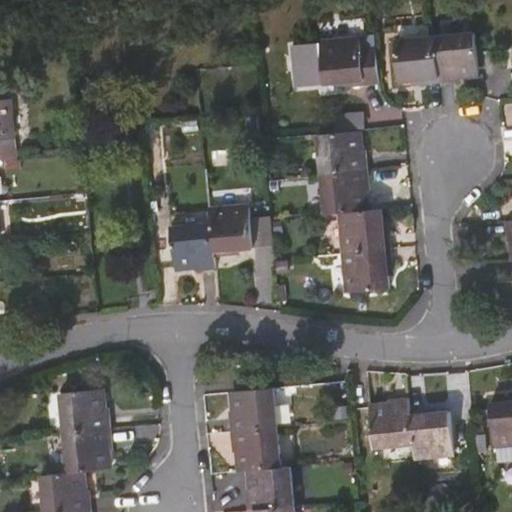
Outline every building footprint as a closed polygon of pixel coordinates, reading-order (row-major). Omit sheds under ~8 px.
[(451,74),(476,71),(472,26),(432,30),(432,31),(437,80),(451,78),(451,74)] [(345,78),(376,75),(373,39),(357,41),(355,28),(315,32),(319,75),(344,73),(345,78)] [(422,81),(437,80),(432,31),(432,30),(392,34),(395,79),(421,76),(422,81)] [(309,134),(313,175),(365,170),(363,155),(357,155),(356,128),(309,134)] [(313,175),(316,215),(337,213),(363,211),(361,186),(366,185),(365,170),(313,175)] [(337,213),(341,253),(387,249),(386,235),(381,235),(379,209),(363,211),(337,213)] [(245,212),(205,216),(206,228),(209,262),(229,260),(229,255),(249,253),(245,212)] [(267,220),(268,233),(279,232),(278,219),(267,220)] [(190,276),(211,274),(209,262),(206,228),(166,232),(170,273),(189,271),(190,276)] [(341,253),(345,295),(387,290),(384,266),(389,265),(387,249),(341,253)] [(223,424),(224,439),(271,435),(268,394),(226,398),(229,424),(223,424)] [(52,399),(56,439),(102,435),(101,420),(94,420),(92,396),(52,399)] [(371,454),(412,451),(408,417),(407,405),(391,406),(391,412),(367,414),(371,454)] [(499,452),(511,451),(511,409),(489,411),(493,453),(499,452)] [(422,416),(408,417),(412,451),(413,464),(454,460),(450,421),(423,423),(422,416)] [(132,427),(114,431),(118,449),(136,445),(132,427)] [(56,439),(59,480),(72,479),(100,476),(97,451),(104,450),(102,435),(56,439)] [(232,458),(233,479),(242,478),(275,475),(271,435),(224,439),(226,457),(232,458)] [(511,467),(511,451),(499,452),(501,468),(511,467)] [(240,504),(240,511),(287,511),(284,474),(275,475),(242,478),(244,504),(240,504)] [(74,504),(72,479),(59,480),(33,482),(35,511),(80,511),(80,504),(74,504)]
